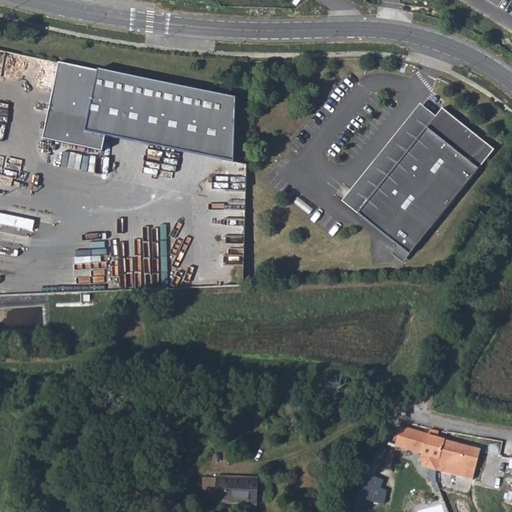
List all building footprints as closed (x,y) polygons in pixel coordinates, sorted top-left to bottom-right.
[(233,163),(235,98),(98,69),(98,71),(58,63),(43,139),(102,152),(105,137),(233,163)] [(342,201),(357,214),(435,117),(420,104),(342,201)] [(494,150),(442,108),(435,117),(357,214),(409,256),(494,150)] [(34,221),(0,214),(0,224),(32,231),(34,221)] [(451,269),(458,273),(470,250),(463,246),(451,269)] [(409,256),(398,247),(391,255),(403,264),(409,256)] [(436,470),(444,440),(437,438),(438,433),(430,430),(428,434),(401,427),(395,446),(419,452),(422,453),(421,456),(421,463),(425,467),(429,469),(429,482),(435,483),(436,475),(435,473),(436,470)] [(479,450),(444,440),(436,470),(470,480),(479,450)] [(363,511),(367,499),(384,505),(389,489),(382,487),(384,479),(366,472),(354,508),(363,511)] [(226,502),(256,503),(257,480),(226,479),(225,483),(215,483),(215,480),(203,480),(202,503),(214,504),(214,506),(225,506),(226,502)]
